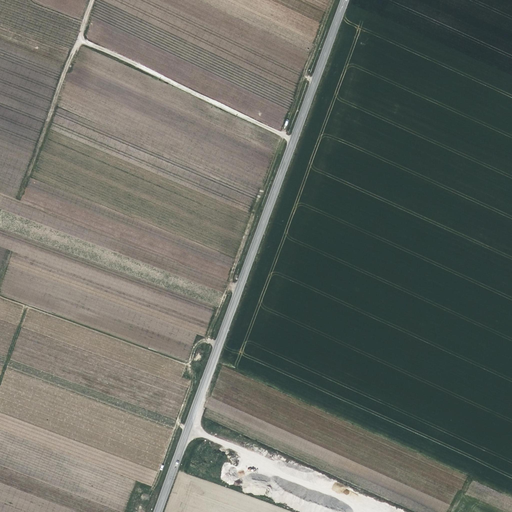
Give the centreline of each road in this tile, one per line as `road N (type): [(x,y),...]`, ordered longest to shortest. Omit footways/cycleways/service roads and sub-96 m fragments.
road 1 (tertiary): [(157,511),(343,0)]
road 2 (track): [(207,339),(333,0)]
road 3 (track): [(136,511),(128,509),(138,483),(154,489),(193,378),(183,374),(197,336),(217,342)]
road 4 (track): [(77,38),(292,139)]
road 5 (track): [(16,199),(91,0)]
road 6 (track): [(187,362),(0,293)]
